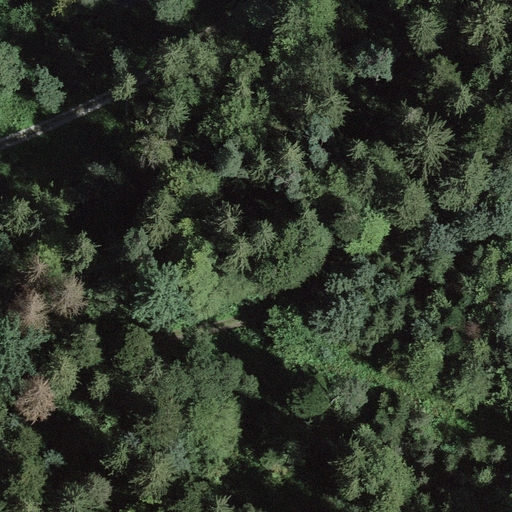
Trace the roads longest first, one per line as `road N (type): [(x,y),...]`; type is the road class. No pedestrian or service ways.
road 1 (track): [(0,385),(323,290),(511,166)]
road 2 (track): [(0,137),(124,80),(235,0)]
